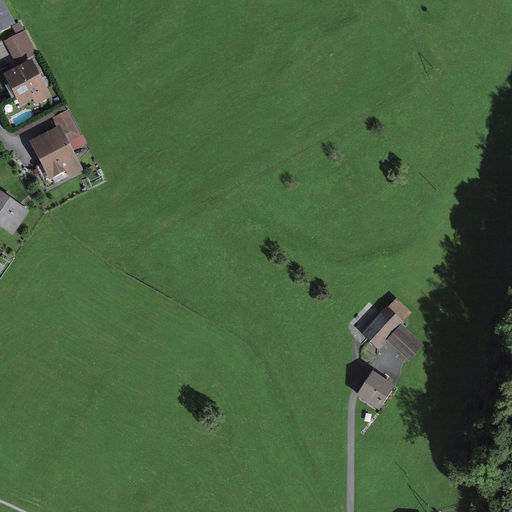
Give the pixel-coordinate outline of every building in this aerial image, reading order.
[(0,0),(0,31),(18,22),(6,0),(0,0)] [(41,52),(28,29),(8,40),(21,63),(41,52)] [(53,96),(34,59),(5,74),(21,106),(36,99),(38,104),(53,96)] [(86,141),(69,109),(53,117),(58,126),(32,140),(52,180),(69,172),(71,176),(86,169),(75,147),(86,141)] [(25,213),(0,195),(0,224),(12,233),(25,213)] [(397,301),(365,336),(378,349),(387,339),(409,359),(422,345),(400,325),(406,319),(411,314),(397,301)] [(392,388),(374,376),(360,396),(378,409),(392,388)]
